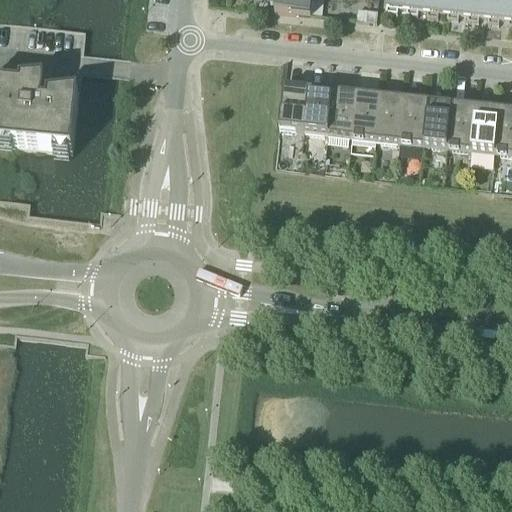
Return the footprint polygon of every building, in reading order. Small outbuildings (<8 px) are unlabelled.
[(312,0),(271,0),(270,10),(275,11),(274,18),(310,21),(312,0)] [(397,15),(406,16),(407,16),(409,0),(387,0),(385,18),(397,20),(397,15)] [(418,17),(427,18),(428,18),(429,0),(409,0),(407,16),(406,16),(406,21),(417,22),(418,17)] [(438,19),(447,20),(448,20),(449,0),(429,0),(428,18),(427,18),(426,23),(437,24),(438,19)] [(458,21),(467,22),(468,22),(470,0),(449,0),(448,20),(447,20),(447,25),(458,26),(458,21)] [(479,24),(488,24),(488,25),(491,0),(470,0),(468,22),(467,22),(467,27),(478,28),(479,24)] [(499,26),(508,27),(509,27),(511,0),(491,0),(488,25),(488,24),(487,29),(498,31),(499,26)] [(356,26),(364,27),(366,16),(357,15),(356,26)] [(366,16),(364,27),(376,29),(377,17),(366,16)] [(21,88),(20,92),(0,89),(0,150),(72,159),(79,98),(48,102),(48,105),(43,104),(44,91),(44,85),(33,87),(21,88)] [(279,137),(304,140),(308,96),(284,93),(279,137)] [(304,140),(328,142),(332,98),(308,96),(304,140)] [(328,142),(351,145),(356,101),(332,98),(328,142)] [(364,146),(375,147),(380,103),(356,101),(351,145),(355,145),(354,147),(364,148),(364,146)] [(375,147),(399,150),(404,106),(380,103),(375,147)] [(399,150),(403,150),(402,152),(411,153),(412,151),(423,152),(428,109),(404,106),(399,150)] [(423,152),(447,155),(452,111),(428,109),(423,152)] [(447,155),(450,155),(450,157),(459,158),(459,156),(471,158),(475,114),(452,111),(447,155)] [(471,158),(495,160),(499,116),(475,114),(471,158)] [(511,117),(499,116),(495,160),(498,160),(497,162),(507,163),(507,161),(511,161),(511,117)] [(301,153),(290,152),(291,146),(279,145),(278,168),(300,170),(301,153)]
